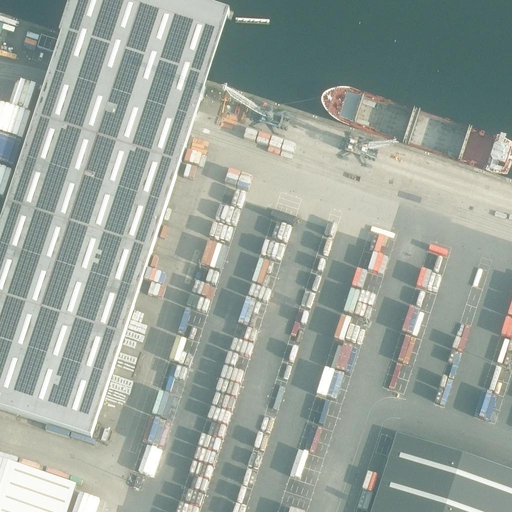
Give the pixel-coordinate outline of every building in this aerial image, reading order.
[(192,0),(74,0),(52,69),(197,116),(230,12),(192,0)] [(38,49),(56,55),(60,43),(41,37),(38,49)] [(47,85),(0,228),(0,409),(91,440),(191,132),(194,124),(197,116),(52,69),(49,77),(47,85)] [(197,372),(199,361),(186,359),(184,370),(197,372)] [(511,511),(511,472),(397,435),(371,511),(511,511)] [(0,460),(0,511),(67,511),(76,486),(0,460)] [(270,496),(275,479),(273,478),(275,472),(255,467),(249,490),(270,496)]
